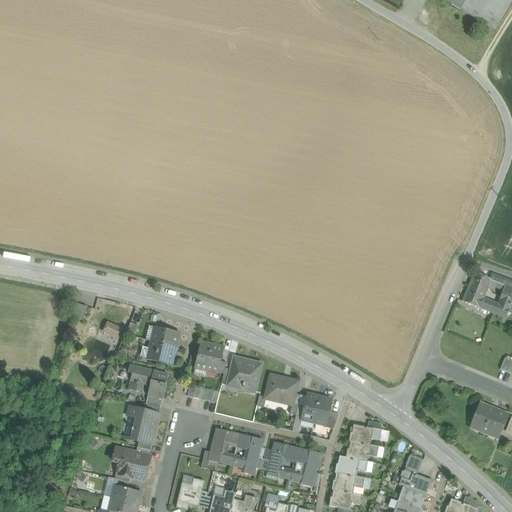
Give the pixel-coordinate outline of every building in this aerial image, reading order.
[(511,0),(443,0),(495,31),(511,1),(511,0)] [(90,273),(91,266),(71,263),(70,270),(90,273)] [(126,280),(127,270),(96,267),(95,277),(126,280)] [(490,279),(474,272),(462,302),(491,313),(495,303),(484,298),(492,279),(490,279)] [(511,292),(511,281),(492,275),(490,279),(492,279),(484,298),(495,303),(498,304),(499,300),(511,305),(508,312),(511,313),(511,293),(511,292)] [(511,305),(499,300),(498,304),(495,303),(491,313),(506,319),(508,312),(511,305)] [(88,307),(76,304),(72,318),(84,322),(88,307)] [(122,330),(108,324),(104,332),(118,339),(122,330)] [(137,326),(131,324),(126,336),(133,337),(137,326)] [(97,334),(97,326),(89,326),(88,334),(97,334)] [(179,333),(149,326),(145,340),(152,342),(176,347),(179,333)] [(176,347),(152,342),(150,347),(148,356),(147,360),(172,366),(176,347)] [(212,346),(201,343),(195,367),(207,370),(212,346)] [(142,355),(148,356),(150,347),(144,345),(142,355)] [(224,348),(212,346),(207,370),(218,373),(221,361),(224,348)] [(91,372),(100,372),(100,366),(106,366),(107,352),(92,351),(91,372)] [(261,364),(234,358),(231,370),(228,385),(229,385),(230,382),(242,385),(241,388),(255,391),(261,364)] [(511,361),(505,358),(500,370),(506,372),(511,361)] [(227,362),(221,361),(218,373),(224,374),(225,368),(227,362)] [(169,375),(134,366),(134,367),(129,390),(137,392),(139,385),(139,383),(150,386),(148,395),(148,396),(163,399),(167,385),(169,375)] [(207,370),(195,367),(193,374),(205,377),(207,370)] [(231,370),(225,368),(224,374),(222,383),(228,385),(231,370)] [(298,383),(271,376),(265,399),(292,405),(292,406),(295,394),(298,383)] [(196,387),(190,385),(188,397),(194,398),(196,387)] [(202,388),(196,387),(194,398),(199,400),(202,388)] [(208,390),(202,388),(199,400),(205,401),(208,390)] [(208,390),(205,401),(211,402),(214,391),(208,390)] [(219,393),(214,391),(211,402),(217,404),(219,393)] [(301,396),(295,394),(292,406),(292,405),(290,414),(296,416),(299,405),(301,396)] [(320,398),(307,395),(307,397),(305,407),(302,418),(302,420),(314,423),(320,398)] [(163,399),(148,396),(146,405),(147,405),(160,408),(163,399)] [(307,397),(301,396),(299,405),(305,407),(307,397)] [(262,410),(265,399),(259,398),(257,409),(262,410)] [(332,401),(320,398),(314,423),(326,426),(330,412),(332,401)] [(160,408),(147,405),(146,411),(159,414),(160,408)] [(296,416),(296,417),(302,418),(305,407),(299,405),(296,416)] [(507,415),(485,406),(483,413),(484,413),(483,415),(480,414),(474,429),(497,438),(507,415)] [(146,411),(131,407),(128,417),(134,418),(129,439),(123,438),(123,439),(139,442),(152,445),(160,414),(146,411)] [(339,415),(330,412),(326,426),(325,428),(333,430),(339,415)] [(381,424),(368,422),(367,428),(380,430),(381,424)] [(367,428),(353,425),(352,433),(350,433),(349,442),(350,442),(370,446),(371,439),(379,441),(381,430),(367,428)] [(211,453),(209,461),(210,461),(232,466),(234,457),(226,455),(228,446),(237,448),(240,435),(217,429),(211,453)] [(262,440),(240,435),(237,448),(246,450),(244,458),(242,457),(242,459),(234,457),(232,466),(254,471),(262,440)] [(152,445),(139,442),(138,448),(150,451),(152,445)] [(370,446),(350,442),(349,450),(347,449),(346,458),(367,462),(368,456),(376,457),(378,447),(370,446)] [(297,449),(274,444),(267,475),(290,480),(292,472),(283,470),(284,469),(282,468),(284,460),(294,462),(297,449)] [(138,448),(137,448),(136,454),(149,457),(150,451),(138,448)] [(136,454),(116,449),(113,462),(121,464),(119,474),(131,477),(144,480),(150,457),(136,454)] [(320,454),(297,449),(294,462),(297,463),(295,473),(292,472),(290,480),(302,483),(313,485),(316,474),(320,454)] [(211,453),(205,452),(201,468),(207,470),(210,461),(209,461),(211,453)] [(423,461),(410,456),(404,471),(417,476),(423,461)] [(367,462),(346,458),(340,457),(338,465),(337,464),(335,474),(337,474),(356,477),(357,471),(366,472),(367,462)] [(261,459),(259,469),(265,470),(267,461),(261,459)] [(417,476),(404,471),(404,472),(402,478),(399,485),(403,487),(426,495),(431,481),(417,476)] [(131,477),(119,474),(117,473),(115,480),(117,480),(129,483),(131,477)] [(321,475),(316,474),(313,485),(318,487),(321,475)] [(356,477),(337,474),(335,482),(334,481),(332,490),(334,490),(353,494),(362,495),(363,494),(363,490),(363,489),(365,479),(356,477)] [(399,484),(402,478),(396,476),(393,482),(399,484)] [(191,486),(193,479),(183,477),(182,484),(191,486)] [(204,482),(193,479),(191,486),(182,484),(176,508),(187,511),(189,504),(198,506),(201,492),(204,482)] [(129,483),(117,480),(116,486),(128,489),(129,483)] [(311,493),(313,485),(302,483),(301,491),(311,493)] [(104,497),(112,499),(116,486),(107,484),(104,497)] [(128,489),(116,486),(112,499),(138,505),(141,492),(128,489)] [(426,495),(403,487),(398,501),(421,509),(426,495)] [(353,494),(334,490),(332,498),(331,498),(329,507),(338,508),(350,510),(351,504),(360,506),(362,495),(353,494)] [(223,498),(213,496),(213,499),(210,510),(209,511),(231,511),(234,501),(236,494),(225,491),(223,498)] [(208,493),(201,492),(198,506),(198,507),(204,509),(207,497),(208,493)] [(244,503),(234,501),(231,511),(252,511),(256,499),(245,496),(244,503)] [(109,511),(110,511),(112,499),(104,497),(101,510),(100,509),(99,509),(98,510),(97,511),(96,511),(109,511)] [(207,497),(204,509),(210,510),(213,499),(207,497)] [(477,502),(465,497),(463,504),(477,509),(479,504),(477,502)] [(136,511),(138,505),(112,499),(110,511),(111,511),(136,511)] [(463,504),(451,500),(449,507),(447,507),(445,511),(477,511),(478,510),(477,509),(463,504)] [(419,511),(421,509),(398,501),(394,511),(419,511)]
